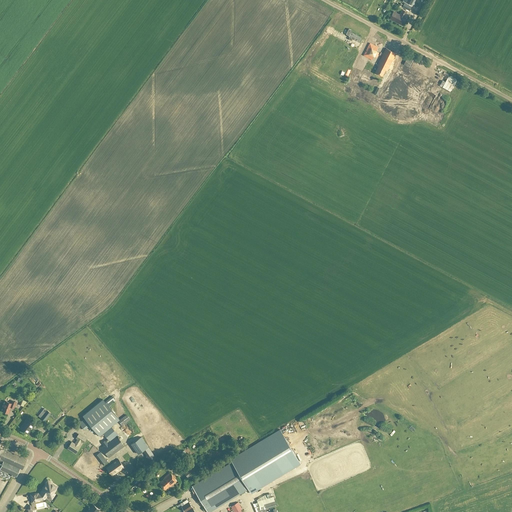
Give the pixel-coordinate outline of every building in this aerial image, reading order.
[(404,18),(406,13),(402,10),(399,15),(393,12),(389,19),(403,26),(406,19),(404,18)] [(372,61),(378,48),(369,44),(363,56),(372,61)] [(387,72),(396,54),(386,49),(377,66),(378,67),(375,73),(382,77),(385,71),(387,72)] [(356,91),(364,73),(358,70),(350,88),(356,91)] [(407,80),(417,85),(421,76),(412,71),(407,80)] [(431,80),(421,76),(417,85),(426,89),(431,80)] [(385,99),(411,110),(415,100),(416,100),(420,91),(394,80),(390,89),(390,88),(385,99)] [(421,107),(427,110),(432,100),(427,97),(421,107)] [(85,419),(79,423),(85,430),(90,426),(99,437),(103,433),(112,427),(109,424),(118,417),(132,405),(120,391),(116,386),(94,404),(82,415),(83,416),(85,419)] [(2,411),(5,413),(8,414),(11,407),(14,409),(16,403),(12,401),(11,404),(5,401),(3,408),(2,411)] [(51,414),(47,411),(41,418),(45,421),(51,414)] [(119,422),(123,427),(131,420),(128,415),(119,422)] [(28,435),(34,426),(26,420),(20,428),(28,435)] [(118,436),(112,427),(103,433),(110,442),(108,444),(105,441),(102,444),(104,446),(101,448),(109,459),(125,447),(117,437),(118,436)] [(192,487),(206,511),(210,511),(248,489),(251,494),(301,464),(280,430),(230,459),(232,462),(192,487)] [(83,443),(86,439),(78,434),(76,438),(78,439),(74,444),(72,442),(67,449),(76,454),(80,447),(78,446),(81,441),(83,443)] [(141,438),(131,444),(138,454),(148,448),(141,438)] [(0,469),(0,470),(8,452),(0,447),(0,469)] [(22,469),(26,461),(26,460),(27,460),(8,452),(0,470),(17,477),(16,476),(20,469),(23,470),(22,469)] [(100,453),(96,456),(103,466),(107,462),(100,453)] [(147,457),(146,457),(150,462),(155,459),(152,454),(147,457)] [(112,476),(124,468),(118,459),(106,467),(112,476)] [(188,464),(181,470),(190,481),(197,475),(188,464)] [(170,487),(177,481),(170,473),(164,478),(164,479),(159,483),(165,490),(169,486),(170,487)] [(38,494),(30,495),(32,503),(39,501),(44,500),(47,496),(52,499),(55,494),(53,493),(57,487),(51,483),(48,480),(45,484),(46,484),(42,491),(40,494),(38,494)] [(194,511),(188,502),(181,507),(184,511),(194,511)] [(233,511),(241,511),(243,511),(238,503),(231,507),(233,511)]
